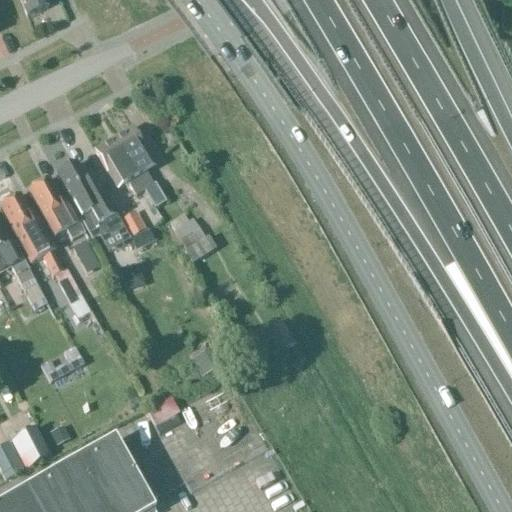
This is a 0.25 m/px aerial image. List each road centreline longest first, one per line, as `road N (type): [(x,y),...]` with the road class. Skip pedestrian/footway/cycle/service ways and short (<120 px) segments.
road 1 (secondary): [(497,511),(300,156),(192,0)]
road 2 (motorway): [(253,0),(511,393)]
road 3 (motorway): [(317,0),(511,348)]
road 4 (motorway): [(511,228),(376,0)]
road 5 (motorway): [(511,137),(449,0)]
road 6 (unclassified): [(130,48),(0,112)]
